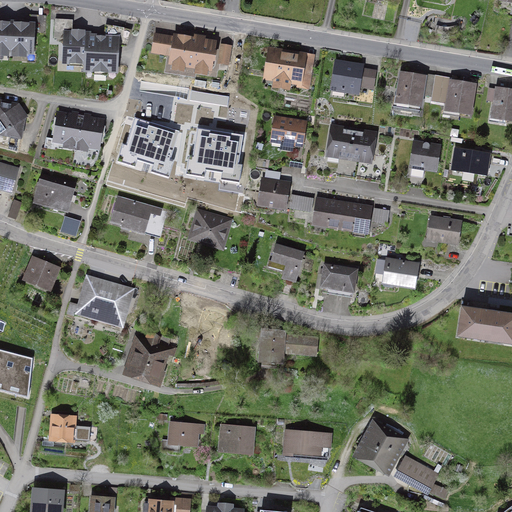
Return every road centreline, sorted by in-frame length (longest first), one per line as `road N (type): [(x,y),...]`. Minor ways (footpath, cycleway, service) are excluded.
road 1 (residential): [(0,227),(304,319),(377,327),(452,295),(511,189)]
road 2 (residential): [(4,511),(22,471),(314,496),(329,511)]
road 3 (residential): [(511,70),(228,23)]
road 4 (residential): [(228,23),(75,0)]
